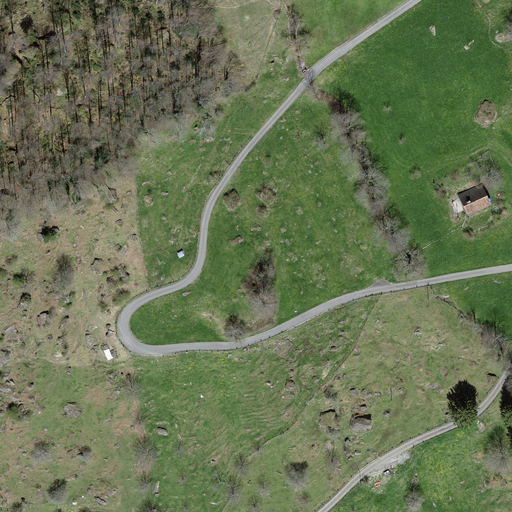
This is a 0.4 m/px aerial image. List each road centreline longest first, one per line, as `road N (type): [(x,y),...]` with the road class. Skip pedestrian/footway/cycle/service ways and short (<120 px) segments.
road 1 (unclassified): [(410,0),(331,56),(265,125),(214,199),(192,266),(146,298),(133,327),(152,342),(240,338),(382,286),(511,264)]
road 2 (track): [(316,511),(398,447),(487,399),(511,361)]
